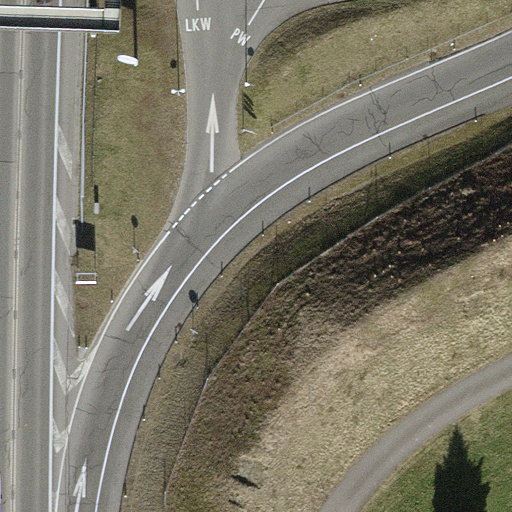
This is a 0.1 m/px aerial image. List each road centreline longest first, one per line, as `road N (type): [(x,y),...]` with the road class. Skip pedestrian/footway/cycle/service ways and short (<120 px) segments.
road 1 (trunk): [(79,511),(90,444),(124,348),(207,225),(292,155),(511,53)]
road 2 (trunk): [(35,511),(46,0)]
road 3 (trunk): [(8,0),(0,295)]
road 4 (track): [(334,511),(444,415),(511,381)]
